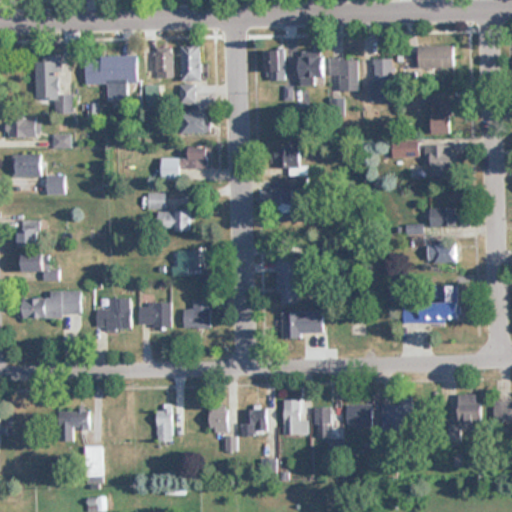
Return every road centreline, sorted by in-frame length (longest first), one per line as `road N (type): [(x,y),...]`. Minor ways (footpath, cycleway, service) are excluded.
road 1 (residential): [(511,362),(0,377)]
road 2 (residential): [(0,23),(511,9)]
road 3 (residential): [(502,363),(491,10)]
road 4 (residential): [(252,369),(242,16)]
